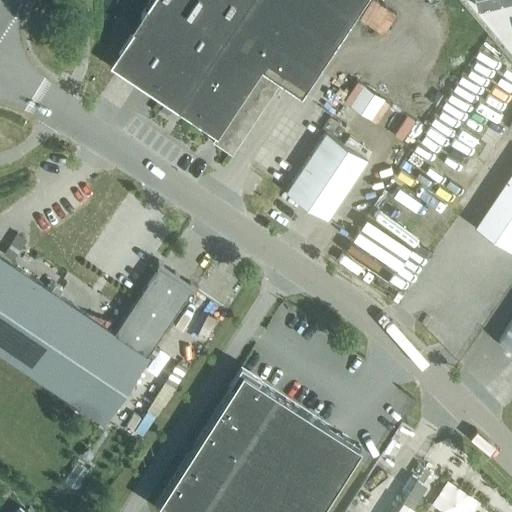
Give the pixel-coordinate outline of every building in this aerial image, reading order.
[(301,99),(366,0),(150,0),(131,30),(132,31),(109,66),(215,137),(211,142),(231,155),(278,84),(301,99)] [(383,31),(396,13),(377,0),(370,0),(360,15),(383,31)] [(326,218),(366,158),(343,143),(326,131),(286,191),(326,218)] [(366,158),(371,151),(349,136),(343,143),(366,158)] [(510,252),(511,248),(511,169),(474,227),(510,252)] [(113,332),(0,256),(0,353),(103,422),(148,356),(146,355),(191,289),(193,290),(195,286),(158,261),(155,265),(157,266),(113,332)] [(511,349),(511,320),(498,340),(511,349)] [(318,511),(361,446),(242,369),(154,506),(163,511),(318,511)] [(393,511),(421,511),(402,499),(393,511)]
